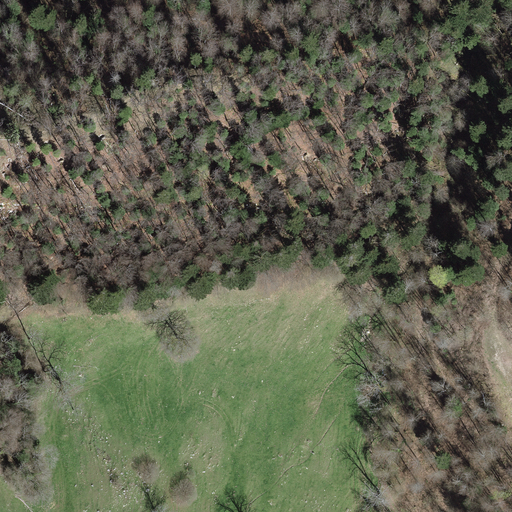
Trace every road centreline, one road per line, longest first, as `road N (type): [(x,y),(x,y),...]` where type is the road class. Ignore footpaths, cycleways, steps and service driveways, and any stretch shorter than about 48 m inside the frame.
road 1 (track): [(259,32),(1,0)]
road 2 (track): [(425,267),(420,308),(446,374),(511,447)]
road 3 (track): [(511,231),(494,322),(511,388)]
